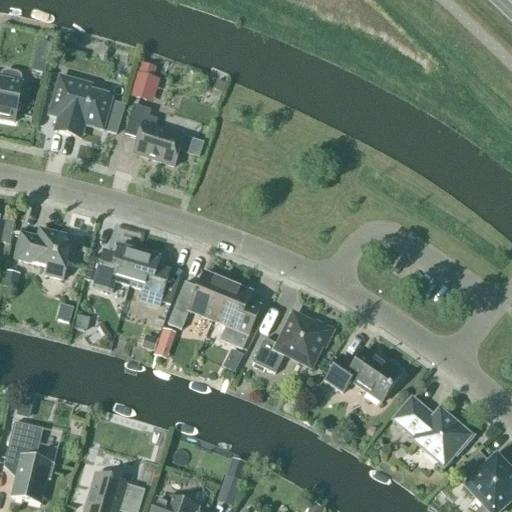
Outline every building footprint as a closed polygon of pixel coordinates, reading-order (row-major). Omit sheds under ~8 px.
[(152,106),(159,82),(137,75),(130,99),(152,106)] [(103,133),(112,100),(90,94),(91,88),(60,79),(49,118),(58,121),(54,134),(81,142),(84,128),(103,133)] [(0,122),(14,125),(16,115),(19,113),(21,105),(19,102),(22,86),(0,81),(0,122)] [(173,170),(183,140),(154,130),(157,122),(149,119),(151,113),(134,108),(124,137),(137,142),(133,156),(173,170)] [(64,247),(66,239),(40,233),(38,241),(21,237),(15,262),(46,270),(44,278),(63,283),(67,268),(75,270),(79,251),(64,247)] [(129,290),(139,255),(119,249),(116,259),(103,255),(101,263),(90,260),(84,283),(94,285),(93,290),(112,296),(115,285),(129,290)] [(139,255),(129,290),(143,294),(140,304),(159,310),(160,305),(170,308),(180,280),(169,277),(169,275),(157,271),(160,261),(139,255)] [(16,293),(20,276),(7,273),(3,290),(16,293)] [(212,323),(227,286),(203,276),(197,290),(185,285),(167,327),(181,333),(189,314),(212,323)] [(227,286),(212,323),(225,329),(219,344),(242,353),(256,320),(244,315),(252,296),(227,286)] [(87,334),(90,321),(77,317),(73,331),(87,334)] [(315,329),(293,317),(277,347),(264,341),(252,366),(274,377),(284,358),(311,371),(322,348),(325,349),(332,334),(317,326),(315,329)] [(170,347),(174,335),(163,331),(159,344),(170,347)] [(387,368),(364,353),(354,367),(341,359),(324,383),(342,396),(350,384),(381,405),(400,377),(397,375),(399,373),(388,366),(387,368)] [(433,420),(411,402),(393,423),(415,442),(413,444),(444,470),(454,457),(457,459),(455,460),(456,461),(475,439),(457,423),(456,424),(459,427),(458,429),(439,413),(433,420)] [(28,412),(18,410),(16,418),(26,420),(28,412)] [(16,435),(19,421),(6,418),(3,432),(16,435)] [(46,503),(47,502),(42,500),(50,466),(35,462),(40,444),(11,437),(4,468),(18,471),(11,500),(40,507),(42,502),(46,503)] [(485,511),(502,511),(511,503),(511,476),(496,458),(463,488),(485,511)] [(138,511),(145,493),(125,487),(126,486),(95,477),(85,511),(138,511)] [(233,510),(242,484),(225,479),(216,504),(233,510)] [(196,511),(197,511),(169,501),(167,506),(156,502),(152,511),(196,511)]
